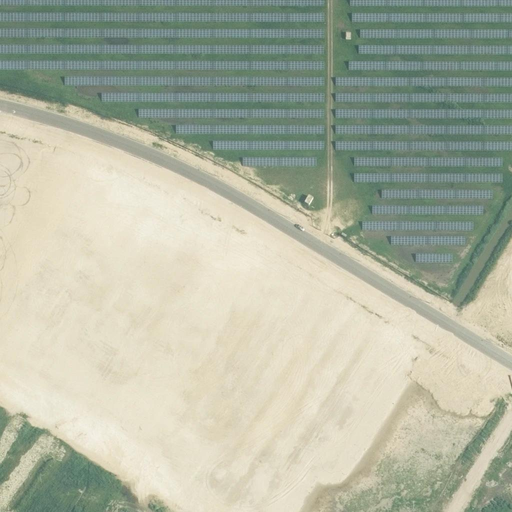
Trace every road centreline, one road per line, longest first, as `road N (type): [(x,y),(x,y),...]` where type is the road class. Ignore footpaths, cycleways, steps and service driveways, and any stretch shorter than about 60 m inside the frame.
road 1 (unclassified): [(511,362),(223,188),(84,127),(0,105)]
road 2 (track): [(320,245),(328,208),(329,0)]
